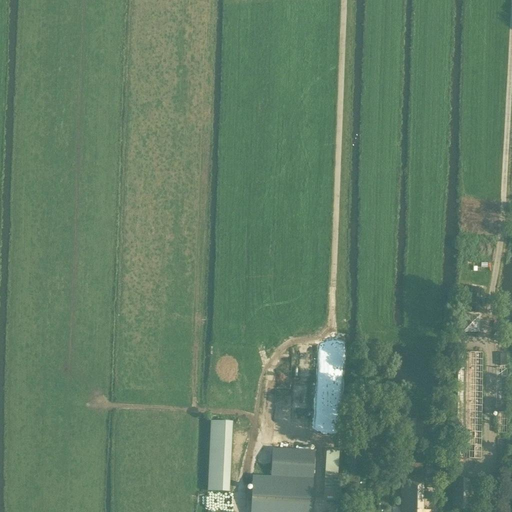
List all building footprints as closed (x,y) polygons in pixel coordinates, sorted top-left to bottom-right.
[(462,316),(462,333),(479,333),(479,316),(462,316)] [(463,406),(482,406),(482,373),(464,373),(463,406)] [(414,450),(416,420),(401,419),(400,449),(414,450)] [(347,478),(347,489),(359,490),(360,479),(356,479),(358,446),(349,445),(347,478)] [(247,491),(246,500),(251,500),(250,511),(311,511),(313,479),(311,479),(312,451),(272,449),(271,477),(252,476),(252,491),(247,491)] [(408,455),(408,471),(422,471),(423,456),(408,455)] [(419,511),(412,511),(412,476),(392,476),(392,487),(391,487),(391,511),(393,511),(419,511)] [(325,478),(324,502),(335,502),(335,490),(336,479),(325,478)] [(468,481),(445,481),(444,511),(467,511),(468,481)]
